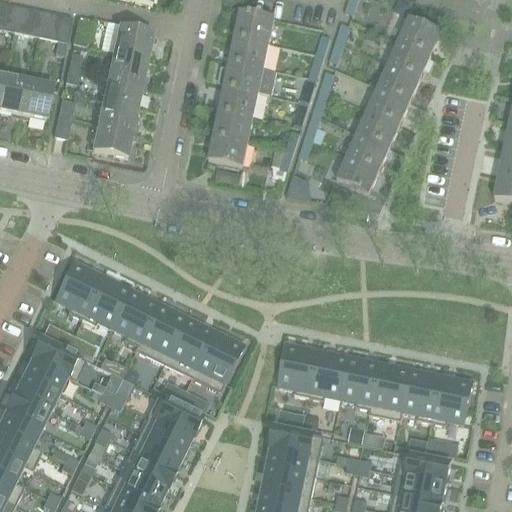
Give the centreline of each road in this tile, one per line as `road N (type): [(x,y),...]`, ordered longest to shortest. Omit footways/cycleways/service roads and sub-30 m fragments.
road 1 (tertiary): [(448,257),(158,208)]
road 2 (residential): [(158,208),(203,0)]
road 3 (residential): [(448,257),(476,104)]
road 4 (residential): [(0,309),(56,187)]
